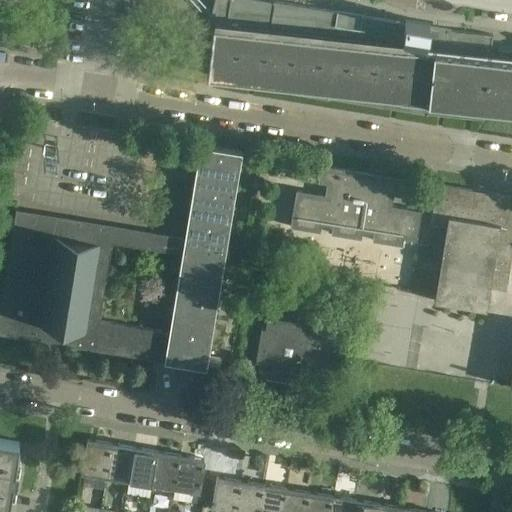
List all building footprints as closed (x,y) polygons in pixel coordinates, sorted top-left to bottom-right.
[(254,86),(254,87),(331,100),(332,99),(427,115),(427,114),(483,120),(484,108),(511,111),(511,59),(489,57),(492,35),(447,30),(445,30),(428,26),(428,25),(430,25),(430,24),(403,20),(404,21),(404,23),(352,14),(352,16),(355,16),(355,17),(342,15),(342,14),(346,14),(346,13),(268,0),(268,1),(260,0),(213,0),(207,26),(212,27),(206,77),(213,77),(254,86)] [(199,145),(184,238),(181,253),(168,332),(167,338),(183,340),(180,363),(206,368),(241,152),(199,145)] [(405,179),(381,175),(320,165),(317,182),(326,183),(324,195),(296,190),(290,227),(319,232),(320,224),(331,226),(330,234),(360,239),(362,231),(372,233),(371,240),(401,245),(402,238),(416,240),(420,211),(391,206),(393,194),(402,196),(405,179)] [(485,310),(488,287),(505,290),(511,248),(511,196),(436,184),(430,223),(446,226),(434,302),(485,310)] [(184,238),(15,210),(0,301),(0,334),(180,363),(183,340),(167,338),(168,332),(98,320),(111,242),(181,253),(184,238)] [(266,373),(265,378),(300,383),(301,377),(309,378),(310,372),(330,376),(336,341),(316,338),(317,330),(309,328),(309,324),(275,318),(275,323),(266,321),(265,329),(261,329),(255,363),(259,364),(258,372),(266,373)] [(0,505),(7,506),(11,480),(15,481),(17,468),(13,468),(18,440),(0,437),(0,505)] [(105,475),(110,444),(87,441),(82,472),(105,475)] [(105,475),(129,479),(134,448),(110,444),(105,475)] [(129,479),(151,482),(156,451),(134,448),(129,479)] [(179,455),(156,451),(151,482),(159,483),(174,486),(179,455)] [(179,455),(174,486),(197,490),(203,459),(179,455)] [(233,511),(234,511),(237,497),(239,481),(216,477),(211,508),(233,511)] [(237,497),(234,511),(258,511),(263,485),(239,481),(237,497)] [(258,511),(281,511),(286,489),(263,485),(258,511)] [(286,489),(281,511),(305,511),(308,492),(286,489)] [(305,511),(329,511),(332,496),(308,492),(305,511)] [(352,511),(355,500),(338,497),(332,496),(329,511),(352,511)] [(376,511),(378,503),(355,500),(352,511),(376,511)] [(400,511),(401,507),(378,503),(376,511),(400,511)]
